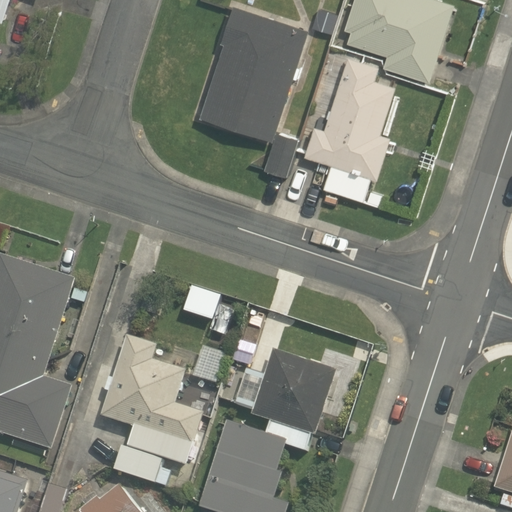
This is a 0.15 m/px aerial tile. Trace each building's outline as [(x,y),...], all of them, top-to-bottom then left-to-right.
[(0,0),(0,20),(6,23),(13,0),(0,0)] [(456,6),(437,0),(357,0),(348,29),(356,32),(352,42),(392,56),(388,67),(431,82),(456,6)] [(297,78),(311,32),(238,9),(216,78),(203,119),(276,143),(297,78)] [(338,71),(344,54),(332,50),(326,67),(338,71)] [(326,188),(366,201),(373,180),(379,182),(394,139),(382,135),(398,87),(377,80),(381,68),(350,57),(326,130),(316,127),(307,157),(333,166),(326,188)] [(268,172),(289,178),(300,140),(279,134),(268,172)] [(0,433),(55,451),(75,387),(47,378),(79,279),(0,254),(0,433)] [(86,304),(90,294),(77,290),(73,300),(86,304)] [(130,334),(103,418),(138,429),(131,450),(123,447),(116,471),(168,488),(173,473),(162,469),(165,459),(189,467),(206,413),(177,404),(188,371),(154,360),(159,343),(130,334)] [(228,421),(201,509),(210,511),(287,511),(290,503),(279,500),(287,474),(280,472),(288,446),(307,452),(312,434),(319,436),(339,370),(277,351),(269,377),(247,370),(237,403),(255,409),(253,416),(272,422),(268,433),(228,421)] [(511,435),(496,488),(511,492),(511,435)] [(0,511),(22,511),(32,484),(0,473),(0,511)] [(61,511),(68,492),(49,485),(40,511),(61,511)] [(143,511),(124,486),(104,502),(101,498),(82,511),(143,511)]
